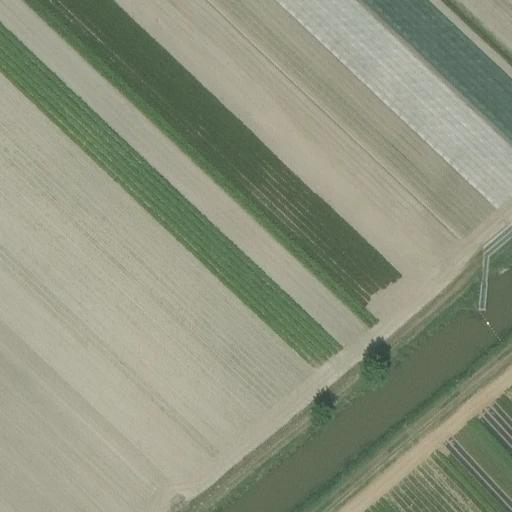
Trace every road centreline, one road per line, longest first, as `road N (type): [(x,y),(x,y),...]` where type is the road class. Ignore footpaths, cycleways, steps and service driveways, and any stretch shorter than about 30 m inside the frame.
road 1 (track): [(511,224),(478,250),(452,296),(193,511)]
road 2 (track): [(511,348),(318,511)]
